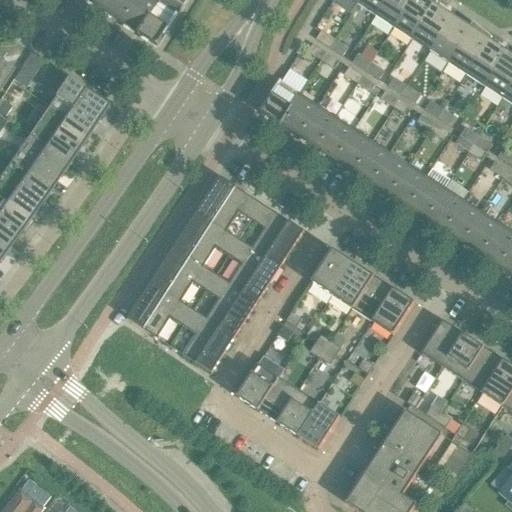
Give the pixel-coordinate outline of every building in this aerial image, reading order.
[(102,12),(109,0),(83,0),(102,12)] [(120,24),(134,0),(109,0),(102,12),(120,24)] [(138,35),(158,4),(151,0),(134,0),(120,24),(138,35)] [(157,48),(177,17),(184,6),(173,0),(160,0),(158,4),(138,35),(157,48)] [(376,17),(386,0),(361,0),(357,6),(376,17)] [(394,29),(412,0),(386,0),(376,17),(394,29)] [(412,41),(436,3),(432,0),(412,0),(394,29),(412,41)] [(430,53),(453,18),(435,6),(436,4),(437,5),(437,4),(436,3),(412,41),(430,53)] [(448,65),(474,24),(473,24),(472,24),(473,25),(470,29),(453,18),(430,53),(448,65)] [(466,76),(491,38),(474,24),(448,65),(466,76)] [(335,41),(321,32),(316,41),(329,49),(335,41)] [(485,89),(508,53),(490,41),(491,40),(492,39),(491,38),(466,76),(485,89)] [(348,49),(335,41),(329,49),(342,58),(348,49)] [(326,55),(313,46),(308,53),(321,62),(326,55)] [(0,94),(16,70),(3,61),(7,55),(0,50),(0,94)] [(504,101),(511,89),(511,55),(508,53),(485,89),(504,101)] [(339,63),(326,55),(321,62),(334,70),(339,63)] [(371,64),(358,56),(352,64),(365,73),(371,64)] [(384,73),(371,64),(365,73),(379,81),(384,73)] [(357,85),(362,78),(349,69),(344,77),(357,85)] [(375,87),(362,78),(357,85),(370,94),(375,87)] [(103,120),(111,107),(70,79),(50,108),(92,136),(103,120)] [(402,96),(407,88),(394,79),(388,88),(402,96)] [(279,127),(299,96),(280,83),(260,114),(279,127)] [(421,96),(407,88),(402,96),(415,105),(421,96)] [(398,102),(385,93),(380,100),(394,109),(398,102)] [(299,140),(319,109),(299,96),(279,127),(299,140)] [(412,110),(398,102),(394,109),(407,118),(412,110)] [(438,120),(444,111),(430,103),(425,111),(438,120)] [(72,165),(92,136),(50,108),(31,137),(72,165)] [(315,150),(335,119),(319,109),(299,140),(315,150)] [(451,129),(457,120),(444,111),(438,120),(451,129)] [(430,132),(435,125),(421,116),(417,124),(430,132)] [(333,162),(353,131),(335,119),(315,150),(333,162)] [(448,134),(435,125),(430,132),(443,141),(448,134)] [(473,147),(479,138),(465,129),(460,138),(473,147)] [(352,174),(372,143),(353,131),(333,162),(352,174)] [(72,165),(31,137),(11,165),(52,194),(72,165)] [(473,147),(460,138),(455,145),(468,154),(473,147)] [(486,155),(492,146),(479,138),(473,147),(486,155)] [(370,185),(390,154),(372,143),(352,174),(370,185)] [(486,155),(473,147),(468,154),(481,162),(486,155)] [(511,164),(511,155),(503,150),(497,158),(511,167),(511,164)] [(388,197),(408,166),(390,154),(370,185),(388,197)] [(507,172),(494,164),(489,171),(502,180),(507,172)] [(52,194),(11,165),(0,180),(0,199),(32,222),(52,194)] [(409,211),(429,180),(408,166),(388,197),(409,211)] [(511,175),(510,174),(507,172),(502,180),(511,185),(511,175)] [(239,241),(262,205),(220,178),(196,214),(226,233),(226,232),(239,241)] [(426,222),(446,191),(429,180),(409,211),(426,222)] [(445,234),(465,203),(446,191),(426,222),(445,234)] [(23,234),(32,222),(0,199),(0,241),(12,250),(23,234)] [(463,246),(483,215),(465,203),(445,234),(463,246)] [(281,268),(303,234),(304,233),(262,205),(239,241),(251,249),(281,268)] [(239,241),(226,232),(226,233),(196,214),(173,249),(203,268),(216,276),(239,241)] [(480,257),(500,226),(483,215),(463,246),(480,257)] [(497,268),(511,244),(511,233),(500,226),(480,257),(497,268)] [(0,265),(12,250),(0,241),(0,265)] [(251,249),(239,241),(216,276),(229,284),(228,285),(258,304),(281,268),(251,249)] [(511,277),(511,244),(497,268),(511,277)] [(193,311),(216,276),(203,268),(173,249),(151,284),(180,304),(181,303),(193,311)] [(332,297),(353,265),(332,251),(311,284),(332,297)] [(352,310),(373,278),(353,265),(332,297),(352,310)] [(235,339),(258,304),(228,285),(229,284),(216,276),(193,311),(206,319),(205,320),(235,339)] [(372,323),(393,291),(373,278),(352,310),(372,323)] [(183,327),(193,311),(181,303),(180,304),(151,284),(127,320),(157,339),(170,319),(183,327)] [(393,337),(414,305),(414,304),(393,291),(372,323),(393,337)] [(212,375),(235,339),(205,320),(206,319),(193,311),(183,327),(195,336),(182,356),(212,375)] [(296,329),(302,320),(291,314),(286,322),(296,329)] [(442,369),(463,336),(442,322),(421,355),(442,369)] [(287,342),(293,334),(283,327),(277,336),(287,342)] [(462,382),(483,349),(463,336),(442,369),(462,382)] [(331,343),(320,337),(315,345),(325,351),(331,343)] [(335,358),(341,350),(331,343),(325,351),(335,358)] [(325,351),(315,345),(310,353),(320,360),(325,351)] [(482,395),(503,362),(483,349),(462,382),(482,395)] [(335,358),(325,351),(320,360),(330,366),(335,358)] [(368,375),(373,367),(363,360),(358,369),(368,375)] [(502,408),(511,392),(511,367),(503,362),(482,395),(502,408)] [(257,412),(279,379),(258,366),(236,399),(257,412)] [(364,380),(354,374),(349,382),(359,389),(364,380)] [(277,425),(299,392),(279,379),(257,412),(277,425)] [(298,438),(319,405),(299,392),(277,425),(298,438)] [(511,414),(511,392),(502,408),(511,414)] [(415,409),(422,399),(413,394),(407,404),(415,409)] [(318,452),(340,419),(319,405),(298,438),(318,452)] [(435,423),(441,414),(431,408),(425,416),(435,423)] [(403,497),(442,437),(405,413),(385,444),(345,505),(356,511),(412,511),(416,506),(403,497)] [(445,429),(451,421),(441,414),(435,423),(445,429)] [(464,441),(470,431),(462,425),(455,436),(464,441)] [(511,467),(509,470),(511,472),(511,479),(500,494),(510,502),(506,507),(511,511),(511,467)] [(28,479),(1,511),(35,511),(49,495),(28,479)] [(63,511),(69,505),(59,497),(46,511),(63,511)]
